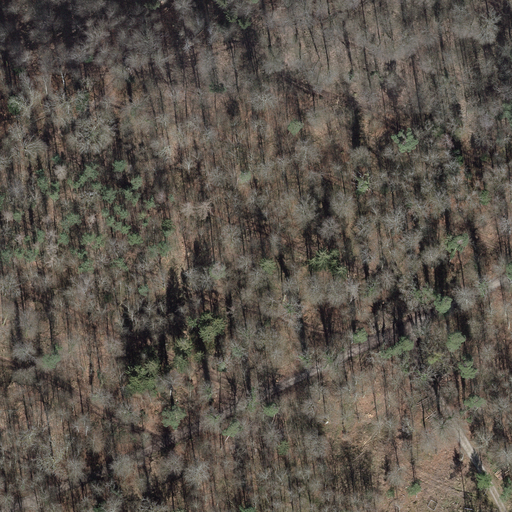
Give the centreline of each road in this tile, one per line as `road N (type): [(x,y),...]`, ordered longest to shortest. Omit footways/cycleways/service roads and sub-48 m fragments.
road 1 (track): [(0,511),(406,326)]
road 2 (track): [(511,274),(406,326),(511,511)]
